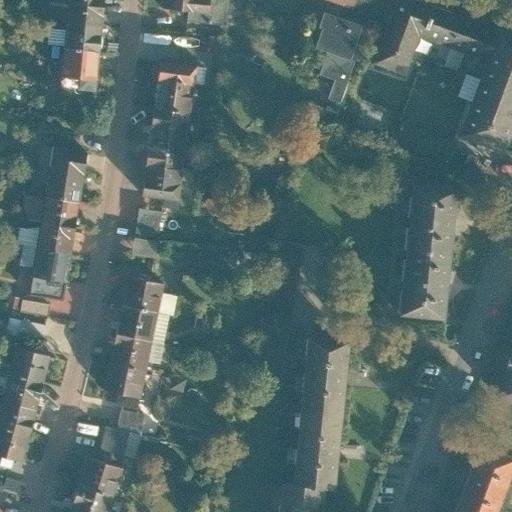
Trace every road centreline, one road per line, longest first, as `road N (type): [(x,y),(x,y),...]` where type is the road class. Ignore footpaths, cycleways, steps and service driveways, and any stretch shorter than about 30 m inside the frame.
road 1 (residential): [(36,511),(98,271),(131,0)]
road 2 (residential): [(511,246),(415,511)]
